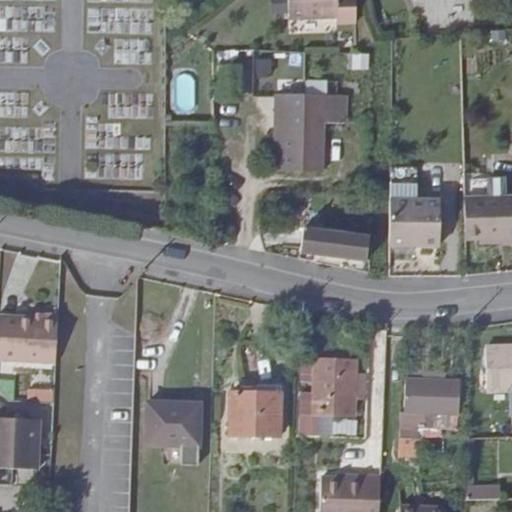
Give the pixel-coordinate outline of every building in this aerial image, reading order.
[(271,0),(272,14),(286,14),(286,0),(271,0)] [(356,22),(355,0),(288,0),(289,13),(338,11),(338,23),(356,22)] [(150,64),(149,38),(113,39),(114,65),(150,64)] [(368,71),(369,54),(353,53),(352,69),(368,71)] [(243,100),(243,67),(224,67),(224,100),(243,100)] [(349,96),(280,96),(279,172),(325,174),(327,124),(348,124),(349,96)] [(390,192),(418,192),(418,176),(390,175),(390,192)] [(390,192),(390,253),(439,253),(440,209),(418,209),(418,192),(390,192)] [(511,196),(465,199),(466,241),(481,240),(507,238),(508,243),(511,242),(511,196)] [(372,259),(371,235),(304,231),(303,255),(372,259)] [(58,319),(0,317),(0,359),(57,362),(58,319)] [(511,345),(485,346),(487,389),(511,388),(511,345)] [(317,359),(300,359),(300,384),(315,385),(317,359)] [(355,361),(317,359),(315,385),(314,418),(353,419),(355,361)] [(405,410),(402,410),(400,456),(420,456),(422,411),(459,413),(460,381),(406,380),(405,410)] [(28,402),(54,401),(54,387),(27,387),(28,402)] [(232,391),(230,435),(279,436),(280,392),(232,391)] [(195,429),(196,406),(148,403),(146,445),(178,446),(177,465),(199,467),(200,429),(195,429)] [(0,467),(7,468),(39,469),(40,419),(0,417),(0,467)] [(380,511),(381,475),(365,474),(364,480),(340,479),(322,478),(319,511),(380,511)] [(469,500),(500,499),(499,484),(469,485),(469,500)]
